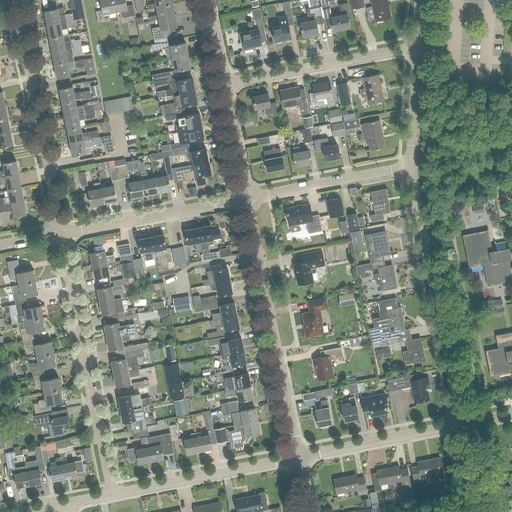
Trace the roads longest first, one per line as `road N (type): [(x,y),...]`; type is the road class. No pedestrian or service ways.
road 1 (residential): [(297,457),(247,199)]
road 2 (residential): [(110,494),(61,236)]
road 3 (residential): [(462,424),(411,167)]
road 4 (residential): [(61,236),(16,0)]
road 5 (residential): [(228,87),(417,47)]
road 6 (residential): [(110,494),(297,457)]
road 7 (residential): [(61,236),(247,199)]
road 8 (residential): [(297,457),(462,424)]
road 9 (residential): [(247,199),(411,167)]
road 10 (residential): [(411,167),(417,47)]
